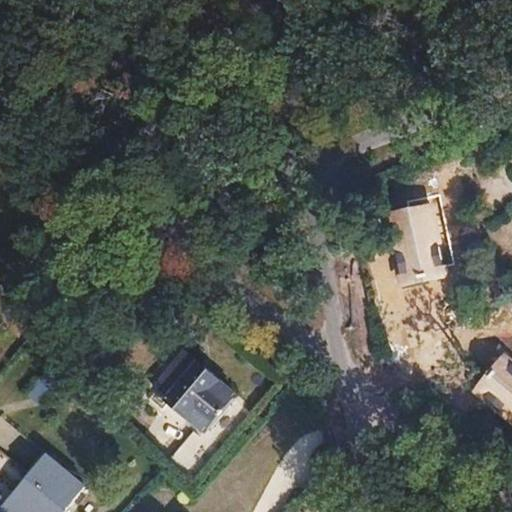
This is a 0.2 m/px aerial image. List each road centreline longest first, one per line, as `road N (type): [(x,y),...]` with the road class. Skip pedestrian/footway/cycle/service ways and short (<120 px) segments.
road 1 (residential): [(153,225),(352,391)]
road 2 (residential): [(110,186),(255,0)]
road 3 (residential): [(303,164),(352,391)]
road 4 (residential): [(511,79),(303,164)]
road 5 (residential): [(352,391),(499,511)]
road 6 (residential): [(262,0),(303,164)]
road 7 (residential): [(303,164),(153,225)]
road 8 (residential): [(0,92),(110,186)]
road 9 (residential): [(352,391),(376,511)]
